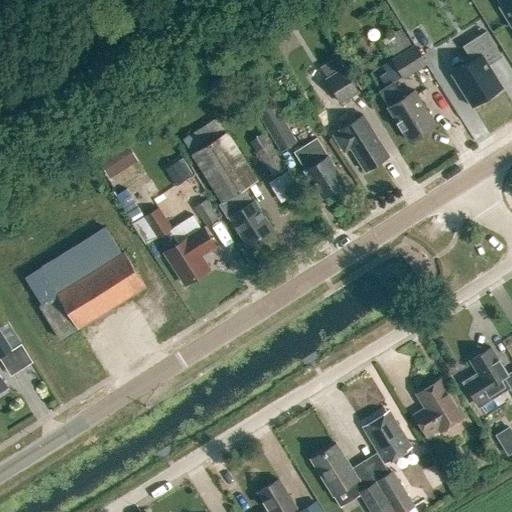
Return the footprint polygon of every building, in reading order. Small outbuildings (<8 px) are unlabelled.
[(511,0),(501,6),(511,24),(511,0)] [(471,60),(451,73),(472,107),(502,88),(488,65),(502,57),(485,31),(462,46),(471,60)] [(404,74),(425,61),(414,43),(393,56),(404,74)] [(325,77),(342,66),(336,57),(319,68),(325,77)] [(340,102),(359,91),(343,66),(342,66),(325,77),(340,102)] [(402,97),(392,81),(379,90),(389,105),(387,106),(408,140),(435,123),(414,89),(402,97)] [(280,150),(297,140),(271,98),(255,108),(280,150)] [(389,156),(363,115),(339,130),(340,131),(333,135),(343,152),(350,148),(365,171),(389,156)] [(221,202),(241,189),(256,179),(216,117),(181,139),(221,201),(221,202)] [(265,132),(250,141),(272,175),(285,167),(269,143),(271,141),(265,132)] [(322,197),(344,184),(328,157),(328,156),(317,138),(294,152),(305,170),(304,171),(312,185),(314,184),(322,197)] [(124,145),(97,162),(107,179),(135,162),(124,145)] [(190,175),(180,160),(164,171),(174,186),(190,175)] [(280,199),(298,194),(290,171),(273,177),(280,199)] [(221,202),(221,201),(216,204),(225,218),(230,215),(248,243),(270,229),(252,200),(251,200),(245,191),(243,192),(241,189),(221,202)] [(217,217),(205,198),(195,205),(206,224),(217,217)] [(156,237),(157,236),(166,230),(172,227),(158,205),(143,215),(156,237)] [(166,230),(157,236),(165,250),(164,250),(185,283),(208,268),(200,254),(215,245),(203,226),(200,227),(192,214),(172,227),(166,230)] [(144,244),(156,237),(143,215),(131,222),(144,244)] [(122,253),(108,229),(25,278),(42,305),(40,306),(62,340),(146,286),(125,252),(122,253)] [(0,355),(10,348),(20,342),(6,320),(0,323),(0,355)] [(476,401),(491,392),(487,386),(508,374),(490,346),(469,359),(479,375),(465,383),(476,401)] [(449,391),(441,378),(416,393),(425,407),(414,414),(427,435),(438,428),(439,429),(463,414),(456,402),(458,401),(451,390),(449,391)] [(384,462),(411,446),(389,410),(362,426),(384,462)] [(507,454),(511,451),(511,429),(509,425),(495,433),(507,454)] [(333,494),(358,478),(336,443),(311,458),(333,494)] [(376,481),(393,511),(402,511),(413,505),(414,505),(393,471),(376,481)] [(286,511),(296,506),(278,477),(256,491),(266,508),(259,511),(286,511)] [(393,511),(376,481),(359,492),(371,511),(393,511)]
